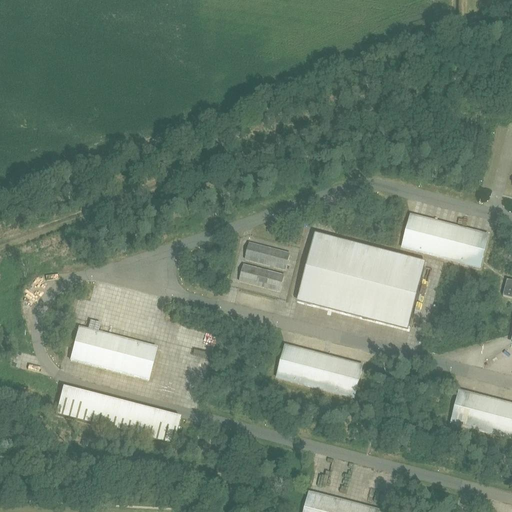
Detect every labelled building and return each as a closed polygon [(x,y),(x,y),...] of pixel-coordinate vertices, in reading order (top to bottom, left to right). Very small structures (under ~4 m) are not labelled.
[(480,269),(488,236),(411,216),(402,249),(480,269)] [(315,240),(300,298),(409,327),(424,268),(315,240)] [(250,244),(245,261),(269,267),(274,251),(250,244)] [(278,252),(273,268),(286,271),(290,255),(278,252)] [(244,266),(240,283),(264,289),(268,272),(244,266)] [(272,273),(268,290),(280,293),(284,277),(272,273)] [(511,282),(507,281),(503,297),(511,299),(511,282)] [(70,361),(148,381),(156,349),(79,329),(70,361)] [(285,347),(277,379),(354,399),(363,367),(285,347)] [(173,446),(179,422),(62,392),(56,416),(173,446)] [(511,405),(460,392),(451,424),(511,440),(511,405)] [(380,511),(310,493),(304,511),(380,511)]
